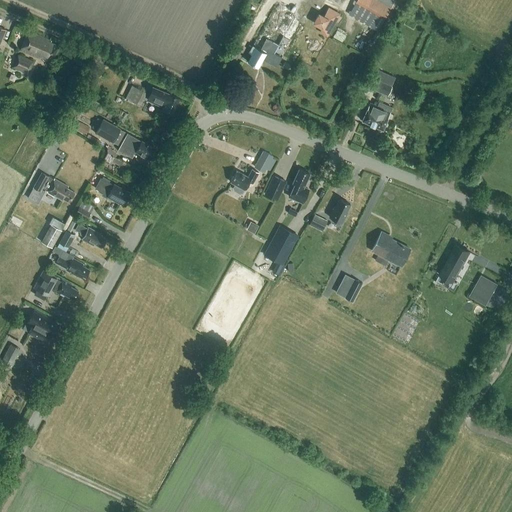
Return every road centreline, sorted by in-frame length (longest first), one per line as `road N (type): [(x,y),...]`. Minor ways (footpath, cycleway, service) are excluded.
road 1 (unclassified): [(0,489),(206,124),(222,117)]
road 2 (unclassified): [(511,220),(243,115),(222,117)]
road 3 (track): [(222,117),(206,92),(3,0)]
road 4 (track): [(511,81),(444,193)]
